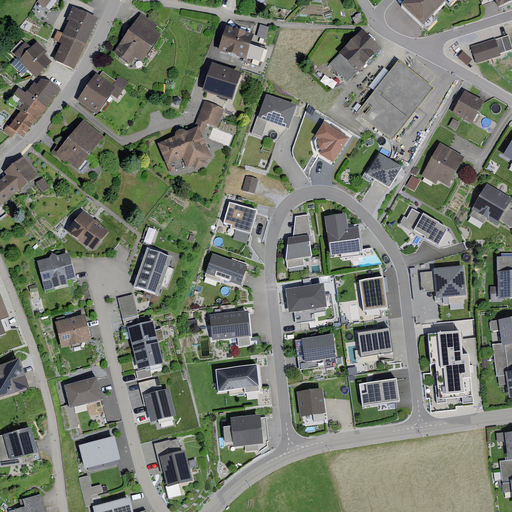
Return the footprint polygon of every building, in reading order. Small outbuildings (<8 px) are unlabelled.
[(51,0),(38,0),(37,2),(45,8),(51,0)] [(460,0),(415,0),(406,10),(430,33),(460,0)] [(511,3),(511,0),(479,0),(483,7),(497,0),(501,9),(511,3)] [(98,20),(75,10),(64,34),(59,32),(54,41),(62,45),(55,61),(76,70),(98,20)] [(167,31),(142,14),(115,54),(141,71),(167,31)] [(254,35),(226,28),(219,55),(249,61),(254,35)] [(382,48),(364,31),(330,64),(347,83),(382,48)] [(495,38),(471,45),(477,62),(501,55),(495,38)] [(35,50),(24,43),(12,54),(39,83),(56,66),(49,59),(52,56),(42,46),(35,50)] [(434,87),(399,60),(392,68),(357,113),(392,140),(434,87)] [(242,75),(214,66),(206,95),(235,104),(242,75)] [(118,83),(104,74),(83,103),(102,118),(113,100),(120,104),(132,85),(121,78),(118,83)] [(34,84),(26,94),(47,110),(61,91),(50,84),(42,82),(38,87),(34,84)] [(20,89),(15,96),(42,116),(47,110),(26,94),(20,89)] [(490,104),(467,93),(454,119),(477,130),(490,104)] [(42,116),(15,96),(10,103),(22,112),(37,123),(42,116)] [(266,97),(258,120),(269,124),(289,131),(297,108),(266,97)] [(180,140),(162,146),(171,172),(189,166),(192,174),(214,167),(204,136),(207,126),(219,130),(226,111),(206,104),(197,131),(187,134),(183,133),(178,134),(180,140)] [(24,140),(37,123),(22,112),(9,129),(24,140)] [(258,120),(252,137),(263,141),(269,124),(258,120)] [(109,143),(87,124),(60,154),(83,174),(109,143)] [(349,141),(325,125),(316,139),(317,141),(315,145),(317,154),(321,157),(320,159),(333,167),(349,141)] [(467,162),(444,149),(425,180),(438,188),(444,186),(450,190),(467,162)] [(402,169),(380,156),(367,176),(390,189),(402,169)] [(0,206),(40,175),(26,158),(6,174),(8,176),(0,182),(0,206)] [(420,170),(415,167),(412,173),(417,176),(420,170)] [(259,180),(246,176),(242,190),(255,194),(259,180)] [(421,180),(412,176),(407,186),(415,191),(421,180)] [(44,178),(37,182),(43,193),(50,188),(44,178)] [(511,201),(511,200),(487,185),(472,210),(474,212),(488,220),(497,226),(500,221),(511,203),(511,201)] [(511,206),(511,204),(511,203),(500,221),(511,228),(511,211),(510,210),(511,206)] [(258,213),(230,205),(224,225),(232,228),(231,230),(252,236),(258,213)] [(404,218),(400,225),(425,239),(424,241),(438,248),(447,231),(438,226),(439,225),(412,210),(407,219),(404,218)] [(111,234),(84,212),(67,233),(94,254),(111,234)] [(488,220),(474,212),(471,217),(484,225),(488,220)] [(296,218),(293,239),(309,237),(311,237),(309,216),(296,218)] [(325,219),(331,257),(363,252),(359,229),(349,231),(346,216),(325,219)] [(451,233),(447,231),(438,248),(440,250),(457,245),(451,233)] [(312,259),(309,237),(293,239),(289,240),(286,263),(304,260),(312,259)] [(150,251),(144,269),(166,277),(169,269),(172,259),(150,251)] [(50,260),(37,262),(44,293),(68,287),(67,282),(75,280),(70,255),(58,258),(53,255),(50,260)] [(213,257),(206,276),(241,288),(248,269),(213,257)] [(498,274),(511,274),(511,259),(498,259),(498,274)] [(304,260),(286,263),(287,270),(305,268),(304,260)] [(464,268),(434,271),(434,274),(421,275),(423,294),(436,293),(437,300),(448,299),(465,297),(467,297),(464,268)] [(144,269),(137,289),(159,297),(163,285),(166,277),(144,269)] [(174,270),(169,269),(166,277),(163,285),(168,287),(174,270)] [(511,274),(498,274),(499,289),(491,289),(492,302),(511,301),(511,274)] [(360,284),(365,314),(388,310),(384,280),(360,284)] [(324,287),(286,292),(290,315),(295,315),(314,312),(327,310),(324,287)] [(0,293),(0,320),(10,317),(0,293)] [(118,298),(123,319),(139,315),(133,294),(118,298)] [(465,297),(448,299),(449,308),(465,306),(465,297)] [(314,312),(295,315),(296,325),(316,322),(314,312)] [(249,314),(210,317),(213,343),(238,341),(251,340),(249,314)] [(85,315),(55,322),(61,348),(92,340),(85,315)] [(198,320),(188,321),(189,329),(198,328),(198,320)] [(511,320),(499,322),(500,331),(502,345),(503,348),(511,346),(511,320)] [(499,322),(491,323),(492,332),(500,331),(499,322)] [(154,323),(128,329),(134,350),(159,344),(154,323)] [(357,335),(361,360),(394,355),(390,331),(357,335)] [(463,332),(426,336),(429,365),(436,364),(439,403),(475,399),(471,355),(465,356),(463,332)] [(323,362),(336,360),(333,337),(295,343),(299,372),(324,368),(323,362)] [(260,339),(251,340),(252,348),(261,347),(260,339)] [(252,348),(251,340),(238,341),(239,349),(252,348)] [(159,344),(134,350),(139,372),(151,369),(164,366),(159,344)] [(493,346),(495,362),(511,360),(511,346),(503,348),(502,345),(493,346)] [(20,358),(0,364),(0,397),(30,387),(20,358)] [(511,360),(495,362),(498,378),(507,377),(506,375),(511,373),(511,360)] [(257,367),(216,372),(218,393),(246,391),(246,396),(260,395),(257,367)] [(153,377),(151,369),(139,372),(136,373),(139,381),(153,377)] [(507,377),(498,378),(499,387),(508,386),(507,377)] [(97,379),(63,388),(69,411),(75,409),(87,406),(103,402),(97,379)] [(145,397),(163,392),(161,386),(156,387),(154,379),(138,384),(142,398),(145,397)] [(360,386),(362,409),(400,404),(397,382),(360,386)] [(163,392),(145,397),(152,424),(177,418),(171,391),(163,392)] [(323,391),(298,395),(301,420),(327,416),(323,391)] [(109,428),(103,402),(87,406),(93,431),(109,428)] [(79,428),(75,409),(69,411),(60,413),(64,431),(79,428)] [(261,417),(232,420),(233,428),(224,429),(226,445),(234,445),(235,450),(245,448),(259,447),(264,446),(263,443),(269,442),(267,418),(262,419),(261,417)] [(31,428),(3,435),(10,460),(25,456),(38,453),(31,428)] [(499,443),(506,442),(505,436),(505,435),(505,434),(498,435),(499,443)] [(3,435),(0,435),(0,461),(1,467),(26,464),(25,456),(10,460),(3,435)] [(115,439),(79,448),(85,472),(121,463),(115,439)] [(160,459),(182,454),(178,440),(155,445),(158,460),(160,459)] [(182,454),(160,459),(168,490),(193,483),(186,453),(182,454)] [(511,461),(500,463),(502,473),(511,471),(511,461)] [(503,483),(511,481),(511,471),(502,473),(503,483)] [(79,478),(86,507),(94,505),(92,495),(103,493),(101,485),(92,487),(89,476),(79,478)] [(511,492),(511,485),(511,484),(503,485),(504,493),(511,492)] [(25,506),(9,511),(46,511),(41,494),(23,499),(25,506)] [(133,511),(130,499),(93,509),(94,511),(133,511)]
